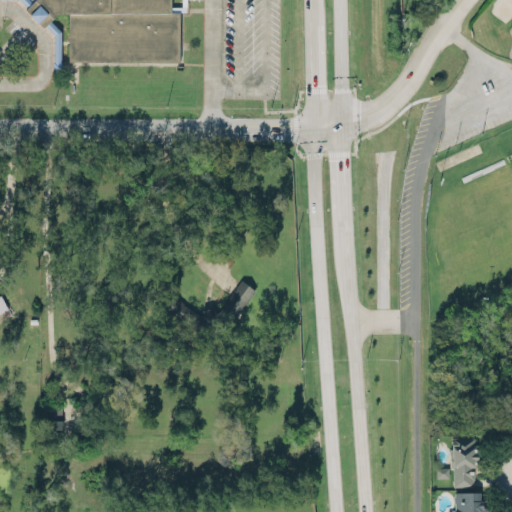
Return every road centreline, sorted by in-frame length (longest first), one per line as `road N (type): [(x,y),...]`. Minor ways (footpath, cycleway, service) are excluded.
road 1 (tertiary): [(0,129),(342,126)]
road 2 (secondary): [(366,511),(346,217)]
road 3 (secondary): [(317,266),(334,511)]
road 4 (residential): [(342,126),(395,96),(460,0)]
road 5 (secondary): [(313,127),(317,266)]
road 6 (secondary): [(342,126),(341,0)]
